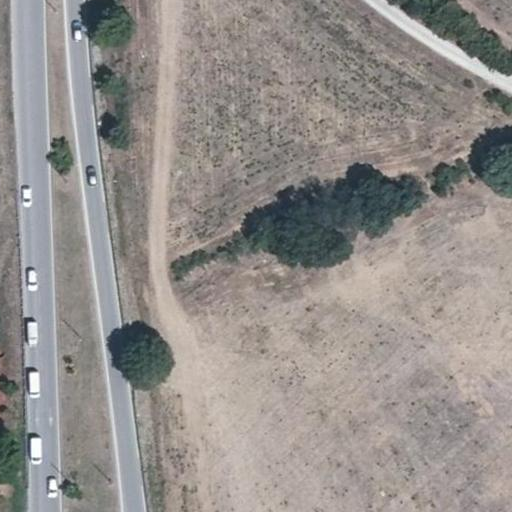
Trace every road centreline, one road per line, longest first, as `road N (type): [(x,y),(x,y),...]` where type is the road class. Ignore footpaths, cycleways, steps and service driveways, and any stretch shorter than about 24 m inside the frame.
road 1 (secondary): [(133,511),(75,0)]
road 2 (secondary): [(37,0),(51,511)]
